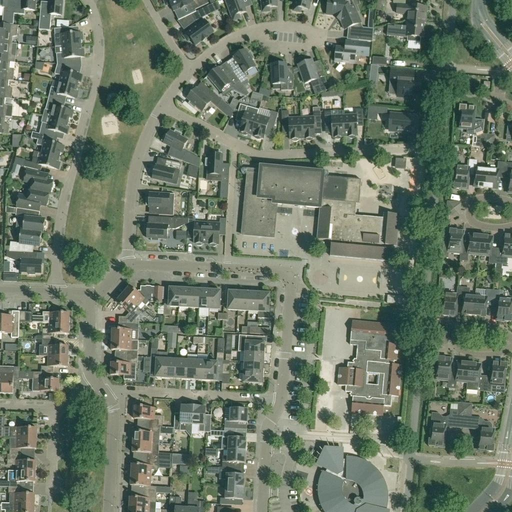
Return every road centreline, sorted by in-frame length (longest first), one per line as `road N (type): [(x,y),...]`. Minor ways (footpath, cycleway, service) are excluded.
road 1 (residential): [(87,0),(97,34),(96,81),(60,222),(58,294)]
road 2 (residential): [(126,267),(287,276),(281,397)]
road 3 (residential): [(363,154),(263,155),(162,105)]
road 4 (residential): [(126,267),(132,174),(162,105)]
road 5 (residential): [(281,397),(113,395)]
road 6 (residential): [(249,30),(263,23),(325,26),(324,42),(268,40)]
road 7 (residential): [(506,341),(497,328),(462,325),(455,333),(462,355),(503,351)]
